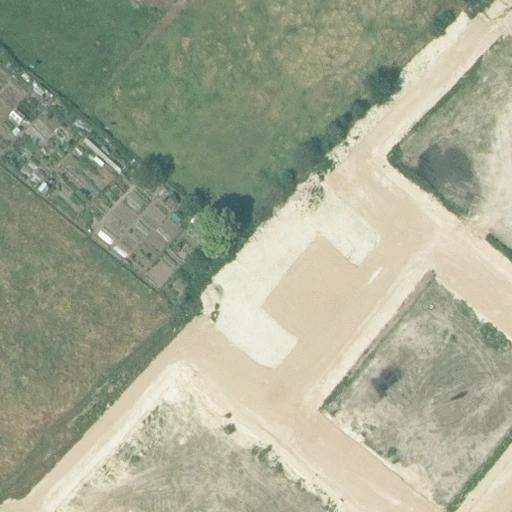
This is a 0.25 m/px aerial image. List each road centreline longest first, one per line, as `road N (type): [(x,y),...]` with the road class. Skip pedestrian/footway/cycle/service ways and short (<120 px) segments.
road 1 (residential): [(509,0),(343,178),(412,237)]
road 2 (residential): [(30,511),(189,345),(263,413)]
road 3 (residential): [(412,237),(263,413)]
road 4 (residential): [(263,413),(391,511)]
road 5 (residential): [(412,237),(511,322)]
